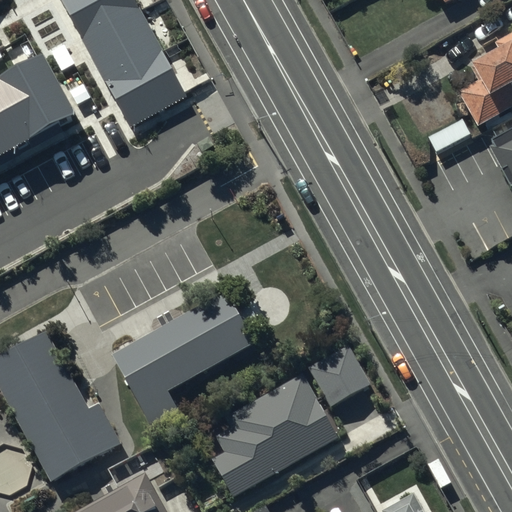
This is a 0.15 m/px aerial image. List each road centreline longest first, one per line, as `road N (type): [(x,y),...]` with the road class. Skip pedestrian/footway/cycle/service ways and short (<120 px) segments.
road 1 (secondary): [(287,77),(511,472)]
road 2 (residential): [(287,77),(0,235)]
